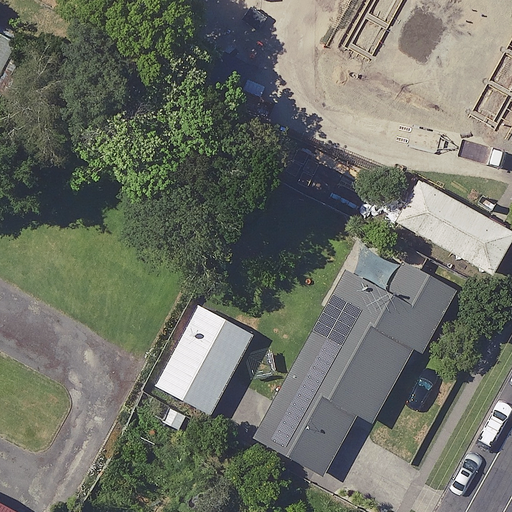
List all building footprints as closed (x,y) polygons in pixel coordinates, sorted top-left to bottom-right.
[(180,0),(0,0),(0,26),(180,28),(180,0)] [(272,0),(273,112),(440,111),(438,0),(272,0)] [(363,158),(240,151),(238,195),(360,202),(363,158)] [(479,248),(378,195),(349,251),(450,303),(479,248)] [(252,330),(196,300),(153,382),(210,411),(252,330)] [(0,511),(16,511),(20,507),(0,496),(0,511)]
